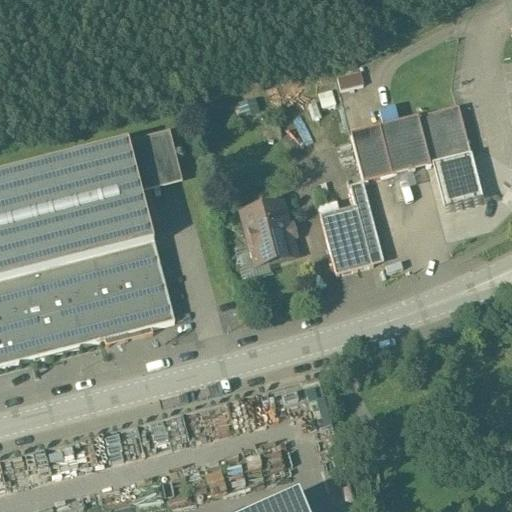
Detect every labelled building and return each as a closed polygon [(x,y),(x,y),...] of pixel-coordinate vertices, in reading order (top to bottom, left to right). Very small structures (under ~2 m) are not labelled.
[(400,108),(383,114),(387,125),(403,119),(400,108)] [(457,113),(350,139),(361,184),(420,169),(468,157),(457,113)] [(125,145),(0,178),(0,283),(151,244),(125,145)] [(479,202),(468,157),(420,169),(432,214),(479,202)] [(350,211),(316,220),(332,279),(381,266),(360,187),(345,191),(350,211)] [(281,208),(238,219),(249,267),(293,256),(281,208)] [(151,244),(0,283),(0,369),(172,324),(151,244)] [(276,511),(301,511),(298,502),(276,511)]
